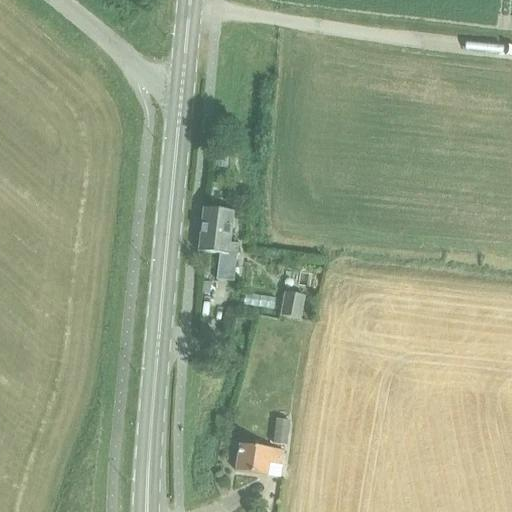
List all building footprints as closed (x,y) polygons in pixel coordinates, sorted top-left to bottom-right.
[(233,282),(234,270),(236,247),(229,246),(232,212),(203,209),(199,252),(219,254),(216,281),(233,282)] [(203,282),(202,292),(210,293),(211,283),(203,282)] [(299,318),(303,296),(284,293),(280,316),(299,318)] [(280,310),(280,296),(247,295),(247,308),(280,310)] [(276,419),(273,444),(286,446),(289,421),(276,419)] [(239,444),(236,470),(266,475),(268,463),(280,465),(282,450),(239,444)]
